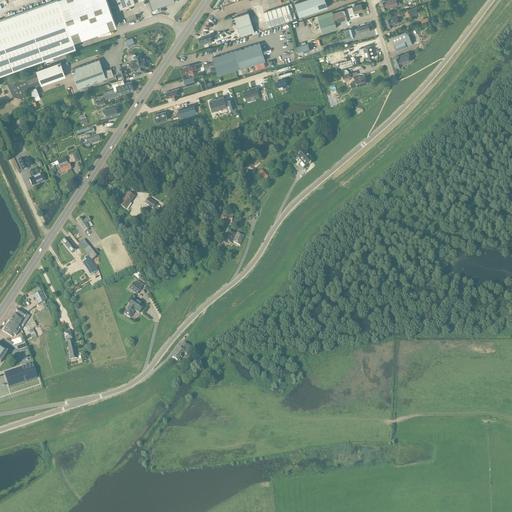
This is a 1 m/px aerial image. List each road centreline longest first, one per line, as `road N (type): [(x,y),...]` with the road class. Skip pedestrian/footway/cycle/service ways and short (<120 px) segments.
road 1 (unclassified): [(491,0),(427,83),(295,201),(253,260),(141,375),(76,404)]
road 2 (secondary): [(0,313),(137,105)]
road 3 (unclassified): [(137,105),(153,110),(275,72)]
